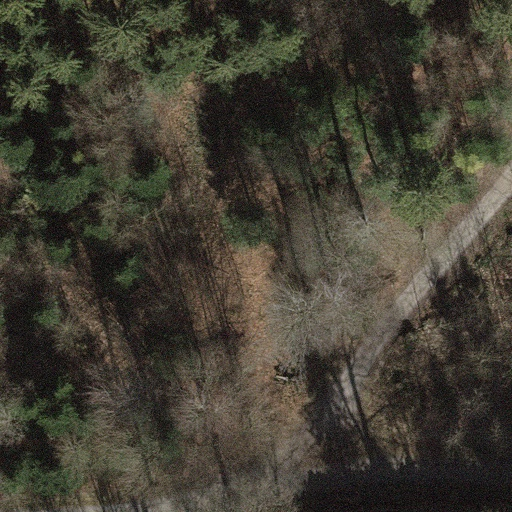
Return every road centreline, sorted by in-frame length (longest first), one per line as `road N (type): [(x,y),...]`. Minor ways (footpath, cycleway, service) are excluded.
road 1 (track): [(511,174),(350,380),(322,474)]
road 2 (track): [(161,511),(359,468),(511,466)]
